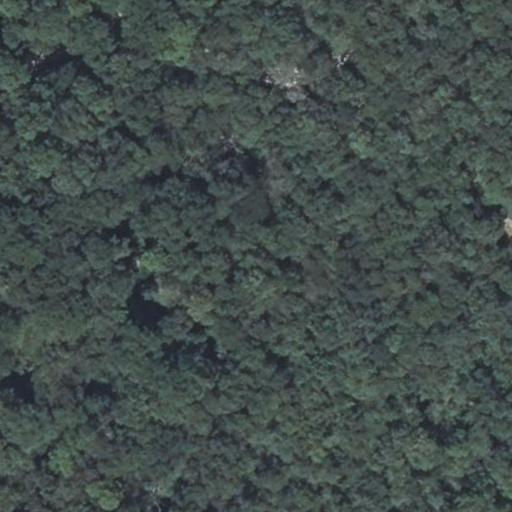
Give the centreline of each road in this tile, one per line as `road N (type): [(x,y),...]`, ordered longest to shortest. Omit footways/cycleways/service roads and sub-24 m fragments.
road 1 (track): [(419,0),(316,71),(195,59),(131,3)]
road 2 (track): [(131,3),(0,70)]
